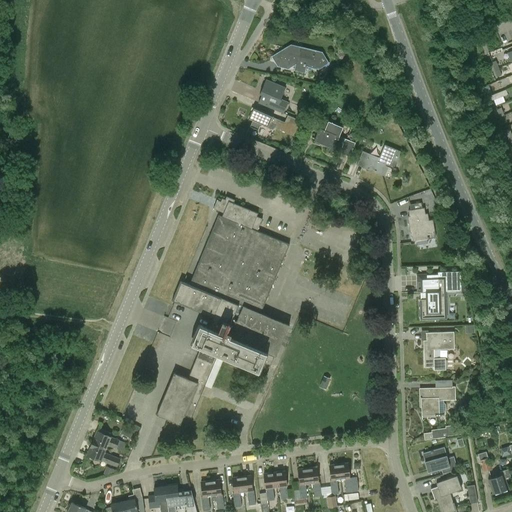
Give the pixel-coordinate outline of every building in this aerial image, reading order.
[(319,65),(326,61),(322,53),(314,51),(313,52),(295,48),(292,50),(285,48),(280,51),(279,59),(296,63),(294,71),(304,73),(306,67),(318,70),(319,65)] [(283,114),(288,103),(281,100),(285,89),(266,81),(260,95),(262,96),(259,103),(283,114)] [(490,96),(488,97),(490,101),(497,98),(499,102),(505,99),(504,96),(507,95),(505,90),(490,96)] [(292,135),(299,121),(287,116),(284,123),(264,114),(265,113),(253,108),(249,119),(252,121),(250,127),(257,130),(260,124),(262,121),(274,126),(273,127),(292,135)] [(349,157),(355,143),(339,137),(342,128),(328,122),(324,131),(319,128),(314,139),(328,145),(326,150),(339,155),(339,153),(349,157)] [(393,169),(400,152),(385,146),(379,158),(362,151),(356,165),(377,173),(377,172),(382,174),(385,166),(393,169)] [(174,374),(156,415),(158,416),(180,425),(184,416),(191,419),(205,386),(205,385),(216,359),(220,360),(221,361),(222,361),(264,379),(266,379),(278,351),(279,351),(281,346),(288,329),(289,326),(260,314),(289,245),(257,232),(262,219),(260,218),(257,217),(258,214),(234,204),(235,200),(226,197),(225,200),(222,199),(221,202),(217,201),(214,209),(223,214),(221,217),(218,215),(189,284),(183,282),(181,281),(172,302),(174,303),(183,306),(212,319),(208,329),(199,325),(198,328),(191,344),(200,348),(199,351),(187,379),(177,375),(174,374)] [(410,233),(411,233),(413,241),(432,238),(432,233),(434,232),(432,220),(428,221),(427,214),(425,214),(424,208),(408,211),(409,217),(407,217),(410,233)] [(460,271),(437,272),(437,275),(416,275),(417,293),(422,293),(422,299),(420,300),(420,319),(441,319),(441,311),(445,308),(444,292),(461,292),(460,271)] [(424,368),(434,367),(434,370),(446,370),(445,358),(433,358),(433,350),(454,349),(453,332),(425,333),(425,340),(423,340),(424,368)] [(443,403),(443,401),(455,400),(455,387),(435,388),(435,389),(421,389),(421,416),(444,416),(444,412),(445,410),(445,404),(443,403)] [(124,425),(120,434),(130,438),(134,429),(124,425)] [(446,428),(431,430),(432,439),(448,437),(447,436),(462,434),(461,425),(446,427),(446,428)] [(125,444),(119,442),(111,438),(111,437),(97,432),(92,444),(106,450),(107,446),(116,449),(121,452),(125,444)] [(104,453),(106,450),(92,444),(87,456),(101,461),(115,467),(118,459),(104,453)] [(443,474),(457,470),(453,457),(447,459),(444,448),(422,454),(427,471),(440,467),(443,474)] [(492,470),(488,458),(486,451),(477,454),(479,461),(483,473),(492,470)] [(350,478),(350,479),(349,479),(347,463),(338,464),(340,480),(344,479),(345,487),(345,493),(358,491),(357,477),(350,478)] [(332,495),(326,496),(328,508),(337,506),(335,494),(338,494),(336,481),(340,480),(338,464),(329,466),(331,481),(330,482),(332,495)] [(316,467),(307,468),(309,484),(313,484),(314,497),(321,497),(319,483),(318,483),(316,467)] [(108,468),(104,477),(112,475),(114,471),(108,468)] [(299,490),(293,491),(296,511),(300,511),(299,505),(307,504),(306,498),(307,498),(305,485),(309,484),(307,468),(298,470),(300,485),(299,485),(299,490)] [(500,475),(488,479),(493,495),(508,489),(505,480),(511,478),(508,469),(499,472),(500,475)] [(285,471),(274,473),(276,488),(279,487),(281,499),(288,498),(286,486),(287,486),(285,471)] [(274,473),(263,474),(265,489),(267,501),(274,500),(272,488),(276,488),(274,473)] [(255,504),(254,498),(253,491),(252,491),(250,476),(241,477),(243,492),(247,492),(248,505),(255,504)] [(450,493),(460,489),(455,476),(436,483),(438,487),(430,489),(434,500),(437,499),(442,511),(447,511),(456,509),(453,502),(450,493)] [(241,506),(240,500),(239,493),(243,492),(241,477),(232,478),(234,494),(233,494),(235,507),(241,506)] [(224,509),(223,503),(222,495),(221,495),(219,480),(210,481),(212,497),(215,496),(217,509),(224,509)] [(210,511),(209,504),(208,497),(212,497),(210,481),(201,482),(203,498),(202,498),(204,511),(210,511)] [(427,489),(425,481),(418,483),(420,491),(427,489)] [(168,506),(186,504),(186,511),(196,511),(191,491),(178,493),(177,485),(165,487),(167,501),(168,506)] [(477,503),(474,485),(467,486),(469,504),(477,503)] [(161,501),(167,501),(165,487),(154,488),(155,496),(148,497),(150,508),(161,507),(161,501)] [(358,493),(342,495),(343,503),(345,503),(345,501),(350,501),(350,502),(356,501),(356,500),(359,499),(358,493)] [(142,511),(144,511),(142,497),(123,502),(125,511),(142,511)] [(111,507),(105,509),(106,511),(125,511),(123,502),(111,505),(111,507)] [(268,511),(268,502),(260,503),(261,511),(278,511),(272,511),(268,511)] [(91,511),(85,509),(86,509),(72,503),(67,511),(91,511)]
